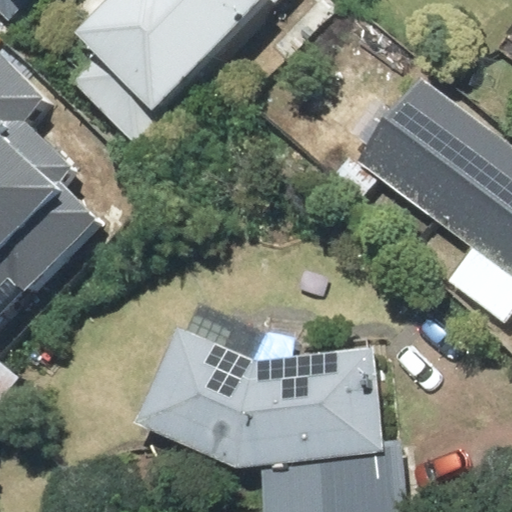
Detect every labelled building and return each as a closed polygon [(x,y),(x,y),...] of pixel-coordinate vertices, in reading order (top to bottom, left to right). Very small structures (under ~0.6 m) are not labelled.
[(2,0),(22,18),(39,0),(2,0)] [(112,45),(89,69),(158,135),(289,0),(128,0),(98,31),(112,45)] [(0,51),(0,299),(9,308),(32,284),(47,299),(120,224),(19,128),(49,98),(0,51)] [(511,121),(440,66),(373,153),(511,259),(511,121)] [(407,350),(278,353),(202,319),(154,426),(266,476),(271,465),(410,461),(407,350)]
